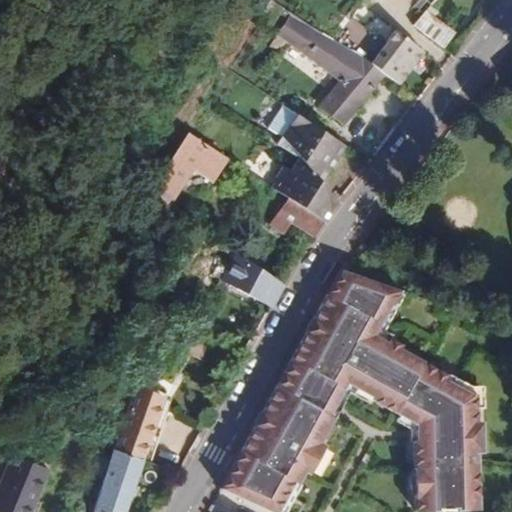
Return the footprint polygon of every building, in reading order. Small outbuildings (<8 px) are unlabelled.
[(413,25),(429,36),(445,16),(431,5),(413,25)] [(335,41),(290,12),(267,45),(276,52),(279,45),(293,43),(340,79),(318,104),(342,123),(384,74),(370,62),(335,41)] [(370,62),(384,74),(398,84),(423,51),(396,31),(388,40),(354,16),(335,41),(370,62)] [(274,179),(270,186),(288,197),(324,221),(337,201),(321,181),(305,170),(312,158),(329,169),(344,145),(295,114),(277,143),(298,157),(290,170),(279,163),(270,176),(274,179)] [(184,131),(146,198),(165,209),(190,168),(193,165),(198,168),(196,172),(211,182),(227,158),(184,131)] [(321,181),(329,169),(312,158),(305,170),(321,181)] [(292,221),(313,236),(324,221),(288,197),(269,224),(283,233),(292,221)] [(221,279),(271,306),(283,285),(236,254),(221,279)] [(400,293),(404,289),(344,268),(316,318),(322,321),(314,336),(308,332),(285,372),(335,400),(346,383),(374,398),(373,400),(402,416),(417,425),(419,431),(423,432),(421,440),(414,441),(414,471),(415,497),(414,511),(429,511),(436,511),(458,511),(479,511),(479,453),(484,453),(485,425),(479,425),(479,411),(479,396),(470,395),(448,382),(451,377),(402,350),(403,346),(391,338),(388,342),(376,334),(390,305),(392,307),(400,293)] [(406,295),(400,293),(392,307),(390,305),(376,334),(388,342),(391,338),(393,334),(386,331),(406,295)] [(322,321),(316,318),(308,332),(314,336),(322,321)] [(335,400),(285,372),(278,386),(328,413),(335,400)] [(113,449),(142,459),(148,442),(163,398),(150,392),(152,387),(155,380),(137,374),(132,383),(136,385),(113,449)] [(452,375),(451,377),(448,382),(470,395),(479,396),(479,411),(485,411),(485,388),(475,388),(452,375)] [(346,383),(335,400),(328,413),(334,416),(336,417),(350,392),(370,405),(373,400),(374,398),(346,383)] [(328,413),(278,386),(262,414),(268,419),(261,432),(254,428),(227,476),(251,487),(242,500),(268,511),(275,511),(293,481),(296,483),(305,470),(309,473),(310,470),(325,448),(320,443),(334,416),(328,413)] [(163,398),(148,442),(155,445),(170,397),(152,387),(150,392),(163,398)] [(268,419),(262,414),(254,428),(261,432),(268,419)] [(417,425),(402,416),(397,424),(408,431),(409,441),(414,441),(421,440),(423,432),(419,431),(417,425)] [(111,436),(101,432),(86,471),(104,479),(111,455),(106,452),(107,447),(111,436)] [(325,459),(325,448),(310,470),(315,471),(320,466),(325,459)] [(122,511),(142,459),(113,449),(111,455),(104,479),(91,511),(122,511)] [(24,511),(29,499),(35,500),(48,469),(12,454),(0,481),(0,511),(24,511)] [(406,487),(415,497),(414,471),(406,478),(406,487)] [(251,487),(227,476),(219,490),(242,500),(251,487)] [(293,481),(275,511),(283,511),(299,485),(296,483),(293,481)] [(29,511),(35,500),(29,499),(24,511),(29,511)]
